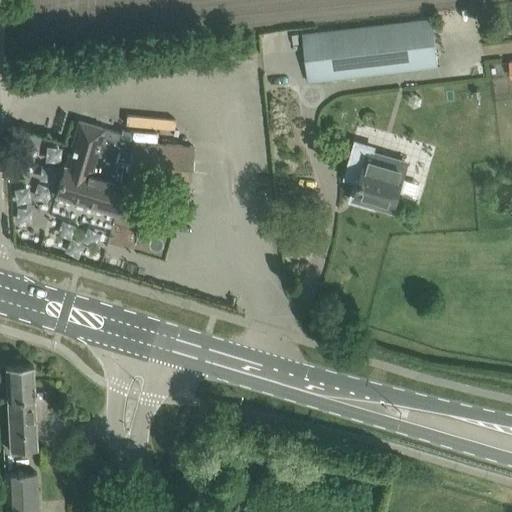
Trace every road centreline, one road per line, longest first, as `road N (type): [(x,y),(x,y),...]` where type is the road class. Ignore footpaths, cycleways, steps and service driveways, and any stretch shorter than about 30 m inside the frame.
road 1 (tertiary): [(325,392),(394,429),(511,463)]
road 2 (tertiary): [(511,422),(325,392)]
road 3 (tertiary): [(325,392),(162,343)]
road 4 (tertiary): [(133,334),(0,296)]
